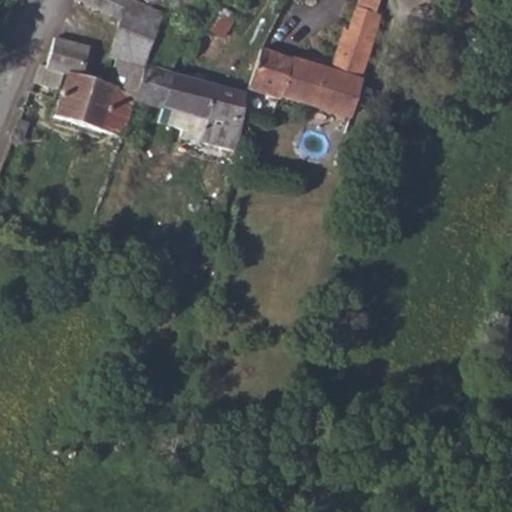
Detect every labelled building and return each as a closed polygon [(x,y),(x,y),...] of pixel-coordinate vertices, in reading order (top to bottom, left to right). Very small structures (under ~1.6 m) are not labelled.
[(127,0),(77,0),(118,19),(122,21),(127,0)] [(121,136),(134,97),(159,18),(160,14),(130,0),(127,0),(122,21),(118,19),(109,57),(116,59),(111,76),(107,87),(112,88),(101,130),(121,136)] [(219,5),(208,0),(198,0),(190,12),(209,20),(219,5)] [(224,0),(224,1),(244,9),(249,0),(224,0)] [(281,93),(343,112),(349,113),(381,16),(376,14),(380,0),(361,0),(351,32),(344,30),(331,71),(260,50),(248,89),(280,98),(281,93)] [(446,0),(481,22),(495,0),(446,0)] [(203,27),(202,31),(221,36),(239,13),(219,5),(209,20),(203,27)] [(162,106),(174,72),(170,71),(177,48),(195,51),(202,31),(203,27),(182,19),(180,23),(159,18),(134,97),(162,106)] [(89,48),(54,37),(44,65),(39,63),(32,81),(56,89),(63,71),(68,72),(54,115),(84,124),(101,130),(112,88),(107,87),(96,83),(79,77),(89,48)] [(195,131),(229,140),(242,91),(174,72),(162,106),(200,117),(195,131)] [(96,83),(107,87),(111,76),(100,73),(96,83)] [(227,147),(229,140),(195,131),(200,117),(162,106),(162,107),(157,122),(172,126),(181,128),(179,134),(227,147)] [(171,131),(179,134),(181,128),(172,126),(171,131)]
